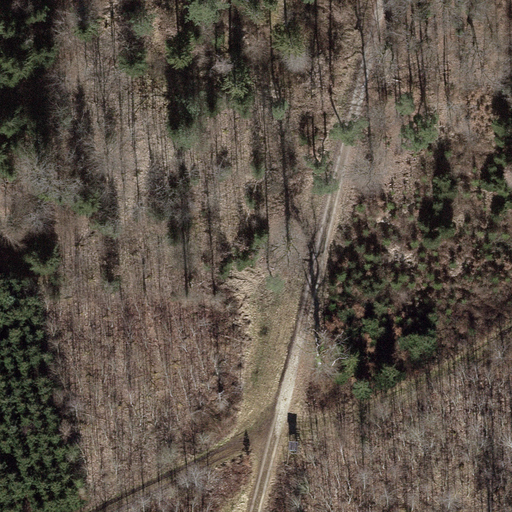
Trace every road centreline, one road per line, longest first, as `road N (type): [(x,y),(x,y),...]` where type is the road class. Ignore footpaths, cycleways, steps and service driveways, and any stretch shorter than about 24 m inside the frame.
road 1 (track): [(255,511),(307,334),(386,0)]
road 2 (track): [(111,511),(278,423),(425,384),(511,349)]
